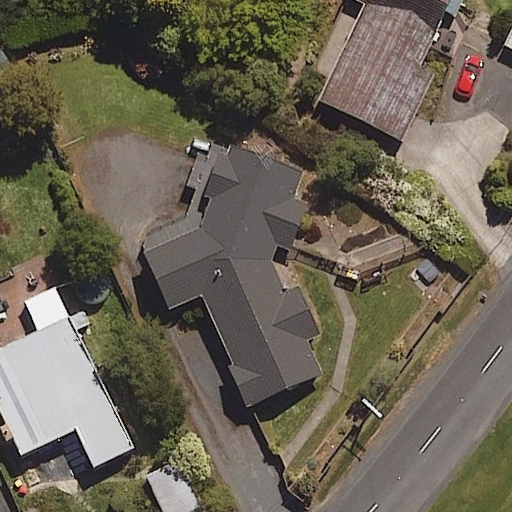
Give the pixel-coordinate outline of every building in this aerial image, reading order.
[(445,0),(355,0),(312,94),(400,135),(432,69),(417,62),(445,0)] [(511,17),(500,41),(511,46),(511,17)] [(299,165),(223,132),(200,185),(213,191),(199,223),(139,246),(162,304),(199,289),(242,399),(316,370),(303,335),(312,331),(294,283),(281,289),(268,254),(273,243),(281,247),(302,198),(287,191),(299,165)] [(127,443),(52,285),(23,299),(38,329),(0,347),(0,414),(17,450),(72,423),(90,461),(127,443)] [(203,511),(178,462),(146,479),(162,511),(203,511)]
